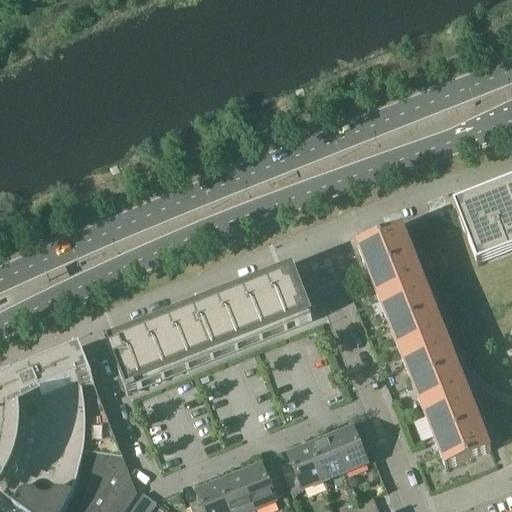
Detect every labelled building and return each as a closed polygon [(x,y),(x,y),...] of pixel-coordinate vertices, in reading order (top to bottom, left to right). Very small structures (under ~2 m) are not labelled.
[(511,186),(455,209),(478,269),(511,255),(511,186)] [(403,230),(358,248),(447,471),(491,453),(485,436),(479,438),(404,249),(410,247),(403,230)] [(125,390),(310,317),(293,273),(119,342),(121,347),(112,351),(109,343),(107,344),(125,390)] [(66,511),(68,510),(73,498),(76,491),(79,479),(82,469),(85,455),(97,457),(96,462),(94,473),(91,481),(89,489),(106,501),(113,492),(130,505),(137,495),(128,472),(127,472),(123,460),(83,357),(14,384),(0,389),(0,498),(1,499),(2,498),(14,506),(13,507),(20,511),(66,511)] [(354,431),(332,440),(346,474),(368,465),(354,431)] [(332,440),(311,449),(325,483),(346,474),(332,440)] [(293,467),(282,471),(292,494),(302,490),(303,492),(325,483),(311,449),(289,458),(293,467)] [(262,469),(241,477),(255,511),(276,503),(275,501),(286,496),(277,473),(266,478),(262,469)] [(241,477),(220,486),(230,511),(254,511),(255,511),(241,477)] [(202,504),(191,509),(192,511),(230,511),(220,486),(198,495),(202,504)] [(124,511),(130,505),(113,492),(106,501),(89,489),(87,496),(83,506),(79,511),(124,511)] [(132,511),(147,511),(153,503),(144,496),(132,511)] [(375,511),(371,502),(348,511),(375,511)]
